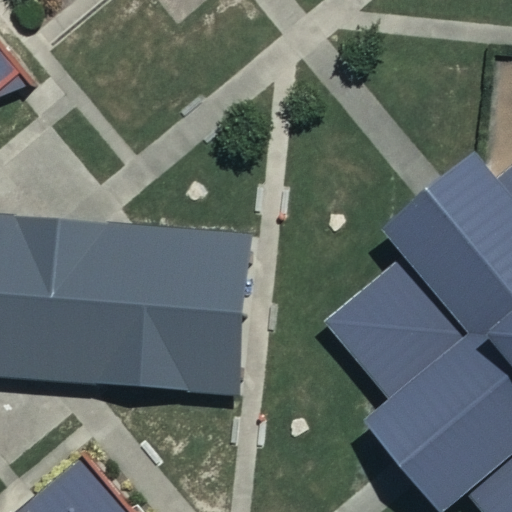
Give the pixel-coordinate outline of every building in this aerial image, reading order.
[(0,17),(0,93),(16,85),(34,75),(44,70),(0,17)] [(401,219),(417,238),(440,267),(389,308),(432,362),(402,388),(388,399),(378,407),(388,418),(411,446),(420,457),(429,468),(456,501),(478,483),(503,511),(511,511),(511,154),(507,159),(489,135),(480,143),(441,174),(432,182),(417,194),(400,208),(395,212),(401,219)] [(242,386),(247,387),(260,224),(117,213),(0,203),(0,367),(46,371),(95,375),(242,386)] [(391,375),(402,388),(432,362),(389,308),(440,267),(417,238),(400,252),(387,263),(384,266),(334,307),(370,350),(377,359),(391,375)] [(145,511),(93,449),(37,496),(17,511),(0,511),(145,511)]
